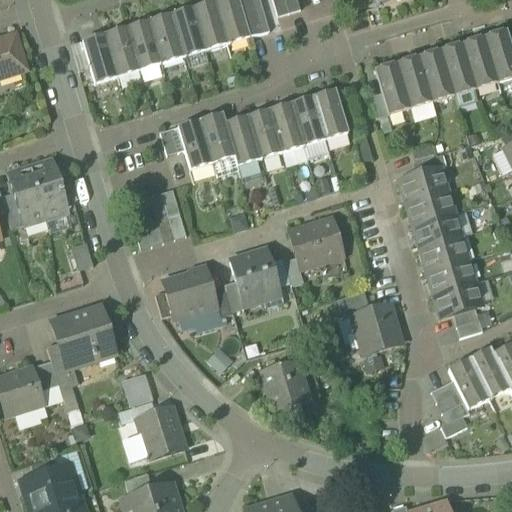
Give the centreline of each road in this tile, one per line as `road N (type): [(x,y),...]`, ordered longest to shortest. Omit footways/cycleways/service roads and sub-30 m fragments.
road 1 (residential): [(121,285),(264,234),(277,217),(382,189),(423,331),(399,481)]
road 2 (residential): [(80,143),(347,64)]
road 3 (residential): [(259,449),(181,387),(121,285)]
road 4 (residential): [(511,13),(347,64)]
road 5 (residential): [(121,285),(80,143)]
road 6 (residential): [(399,481),(259,449)]
road 7 (unknown): [(382,189),(347,64)]
road 8 (residential): [(0,325),(121,285)]
road 9 (residential): [(80,143),(44,24)]
